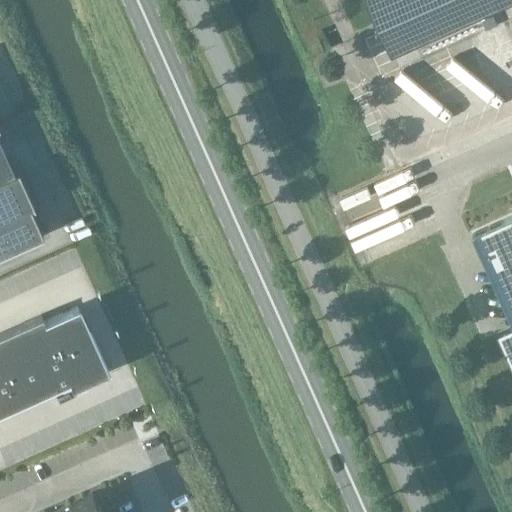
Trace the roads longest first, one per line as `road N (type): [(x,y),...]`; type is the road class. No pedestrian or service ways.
road 1 (primary): [(365,511),(136,0)]
road 2 (unclassified): [(420,511),(191,0)]
road 3 (unclassified): [(511,147),(344,222)]
road 4 (unknown): [(150,511),(133,478),(104,469),(0,511)]
